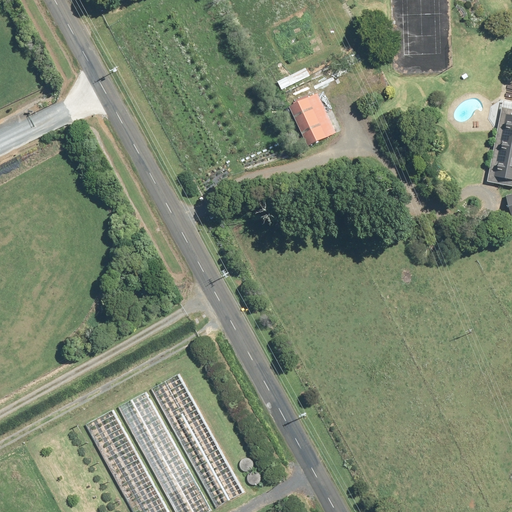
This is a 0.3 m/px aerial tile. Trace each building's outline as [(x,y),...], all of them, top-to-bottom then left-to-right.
[(338,132),(319,94),(291,107),(309,146),(338,132)] [(511,104),(502,102),(487,183),(511,186),(511,104)] [(209,511),(244,493),(180,376),(87,427),(133,511),(209,511)] [(240,460),(239,461),(239,462),(238,463),(238,465),(238,466),(239,467),(239,469),(240,470),(241,471),(242,472),(243,472),(245,473),(246,473),(247,473),(249,473),(250,472),(251,471),(252,470),(253,469),(254,468),(254,467),(254,465),(254,464),(254,463),(253,461),(252,460),(251,459),(250,458),(249,458),(248,457),(246,457),(245,457),(244,457),(242,458),(241,459),(240,460)] [(247,478),(247,479),(247,480),(248,482),(248,483),(249,484),(250,485),(251,486),(252,486),(253,487),(255,487),(256,487),(257,487),(259,486),(260,485),(261,485),(262,484),(262,482),(263,481),(263,480),(263,478),(262,477),(262,476),(261,475),(260,474),(259,473),(258,472),(257,472),(255,472),(254,472),(253,472),(251,472),(250,473),(249,474),(248,475),(248,476),(247,478)]
